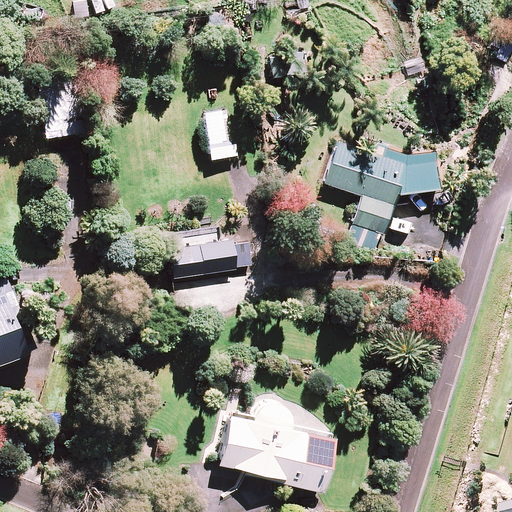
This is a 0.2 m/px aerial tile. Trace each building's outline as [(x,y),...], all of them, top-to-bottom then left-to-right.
[(302,49),(269,54),(272,77),(305,72),(302,49)] [(82,130),(72,76),(35,83),(44,130),(57,127),(58,134),(82,130)] [(233,155),(226,109),(202,112),(209,158),(233,155)] [(410,153),(375,141),(369,157),(335,145),(322,181),(360,194),(350,224),(382,235),(410,153)] [(433,149),(420,162),(435,178),(449,164),(433,149)] [(251,265),(247,236),(168,248),(173,277),(251,265)] [(0,359),(31,348),(1,271),(0,271),(0,359)] [(278,401),(256,395),(250,418),(230,413),(217,462),(321,489),(334,436),(287,424),(292,405),(278,401)]
